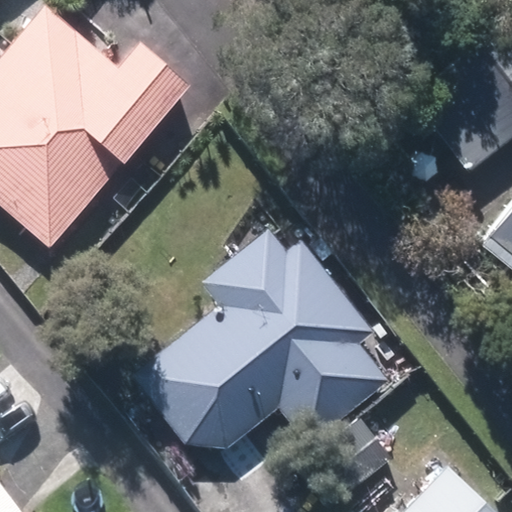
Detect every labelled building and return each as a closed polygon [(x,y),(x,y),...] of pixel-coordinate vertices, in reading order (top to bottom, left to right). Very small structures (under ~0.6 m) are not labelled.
[(0,192),(58,245),(199,86),(150,42),(127,70),(55,7),(0,68),(0,192)] [(511,28),(421,99),(475,169),(511,140),(511,28)] [(511,220),(498,239),(511,250),(511,220)] [(142,375),(211,465),(286,409),(313,443),(395,381),(366,342),(379,332),(309,240),(296,251),(278,228),(213,279),(232,304),(142,375)] [(304,471),(335,509),(397,458),(365,419),(304,471)] [(414,511),(503,511),(457,468),(414,511)] [(0,511),(25,511),(0,478),(0,511)]
